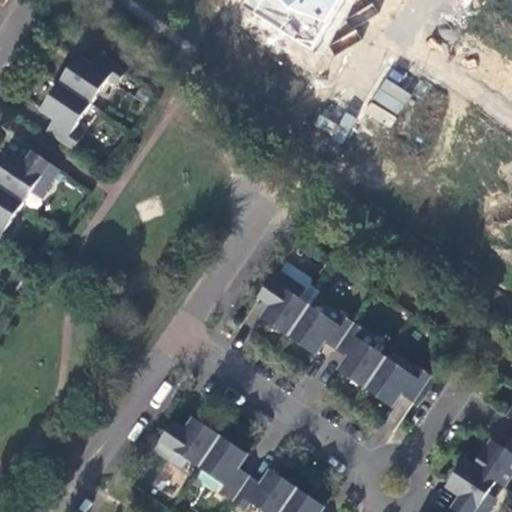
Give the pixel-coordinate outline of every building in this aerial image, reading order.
[(244,0),(241,5),(313,50),(341,0),(244,0)] [(100,51),(96,49),(88,61),(78,55),(73,55),(57,79),(87,99),(104,73),(114,79),(122,67),(100,51)] [(87,99),(57,79),(41,103),(43,109),(52,114),(43,128),(71,146),(79,132),(70,126),(87,99)] [(365,116),(393,128),(408,91),(381,79),(365,116)] [(57,166),(30,147),(22,159),(12,153),(7,154),(0,163),(0,183),(23,199),(30,188),(44,185),(57,166)] [(23,199),(0,183),(0,240),(4,244),(14,230),(6,224),(23,199)] [(44,185),(30,188),(39,193),(44,185)] [(276,270),(257,297),(269,306),(262,317),(263,323),(286,338),(309,304),(298,297),(295,282),(276,270)] [(295,282),(298,297),(303,288),(295,282)] [(309,304),(286,338),(304,351),(314,350),(320,340),(334,349),(353,322),(341,313),(335,322),(309,304)] [(353,322),(334,349),(344,356),(338,366),(337,370),(337,373),(363,390),(387,356),(362,339),(367,331),(353,322)] [(398,394),(410,402),(430,374),(418,366),(412,374),(387,356),(363,390),(384,404),(393,402),(398,394)] [(200,465),(223,431),(198,415),(196,416),(188,428),(175,419),(157,447),(175,459),(189,458),(200,465)] [(221,490),(234,499),(252,472),(242,465),(248,454),(249,448),(223,431),(200,465),(225,482),(221,490)] [(511,432),(503,443),(495,438),(488,440),(472,462),(496,479),(503,484),(511,471),(511,432)] [(451,505),(461,511),(485,511),(491,503),(488,490),(496,479),(472,462),(464,456),(449,479),(450,484),(460,492),(451,505)] [(253,501),(268,511),(280,511),(300,484),(276,468),(272,470),(265,480),(252,472),(234,499),(249,509),(253,501)] [(320,511),(324,507),(324,499),(300,484),(280,511),(320,511)] [(488,490),(491,503),(496,496),(488,490)]
